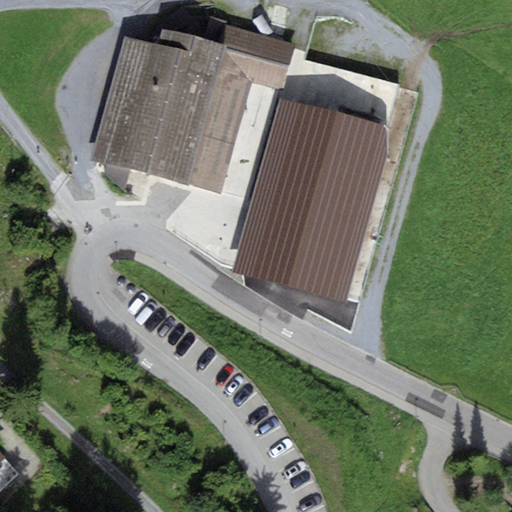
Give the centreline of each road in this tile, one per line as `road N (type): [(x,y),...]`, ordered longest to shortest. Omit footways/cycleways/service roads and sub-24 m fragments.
road 1 (residential): [(452,411),(332,353),(149,239),(106,239),(92,252),(88,274),(104,317),(229,425),(279,511)]
road 2 (track): [(97,245),(0,111)]
road 3 (track): [(133,0),(0,5)]
